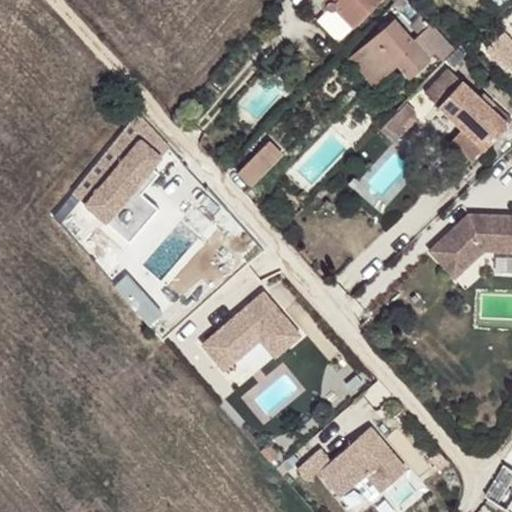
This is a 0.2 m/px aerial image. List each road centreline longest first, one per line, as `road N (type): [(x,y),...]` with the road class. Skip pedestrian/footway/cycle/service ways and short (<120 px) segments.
road 1 (track): [(478,486),(54,0)]
road 2 (unknown): [(331,315),(489,169)]
